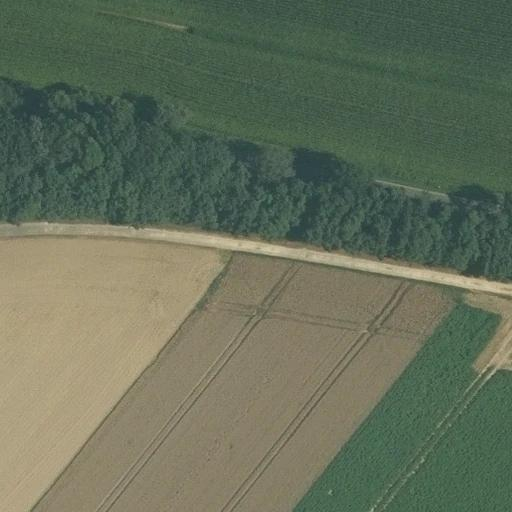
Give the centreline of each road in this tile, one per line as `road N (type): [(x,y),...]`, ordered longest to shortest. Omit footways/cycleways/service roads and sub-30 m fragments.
road 1 (tertiary): [(0,154),(93,151),(321,183),(511,221)]
road 2 (track): [(0,245),(156,245),(511,299)]
